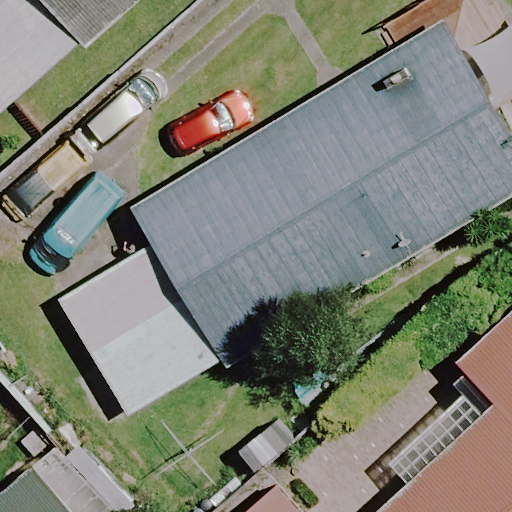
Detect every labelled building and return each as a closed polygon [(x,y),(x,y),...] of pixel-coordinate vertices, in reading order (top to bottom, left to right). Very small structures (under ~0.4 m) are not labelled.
[(0,0),(0,119),(147,0),(0,0)] [(511,200),(511,140),(444,27),(132,214),(152,247),(59,302),(133,427),(511,200)] [(511,511),(511,325),(465,367),(502,408),(387,511),(511,511)] [(111,511),(57,450),(0,499),(0,511),(111,511)] [(296,511),(280,492),(256,511),(296,511)]
